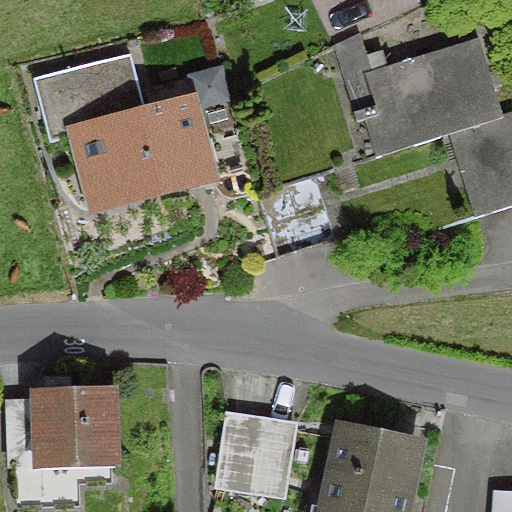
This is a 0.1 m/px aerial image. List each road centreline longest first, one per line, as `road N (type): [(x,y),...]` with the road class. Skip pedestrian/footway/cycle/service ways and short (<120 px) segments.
road 1 (tertiary): [(0,339),(143,336),(261,346),(511,396)]
road 2 (unknown): [(187,340),(265,311),(511,278)]
